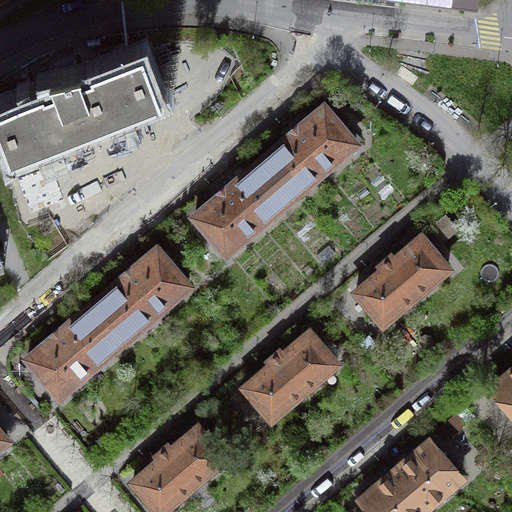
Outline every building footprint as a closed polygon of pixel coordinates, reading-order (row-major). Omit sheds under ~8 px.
[(44,85),(0,101),(0,127),(10,154),(161,96),(143,47),(91,67),(94,75),(84,79),(79,68),(65,71),(51,74),(57,90),(47,93),(44,85)] [(296,129),(259,160),(291,198),(355,143),(323,106),(296,129)] [(223,191),(195,215),(227,252),(291,198),(259,160),(223,191)] [(383,268),(356,290),(383,322),(449,267),(421,235),(395,257),(392,254),(386,259),(380,264),(383,268)] [(129,271),(92,302),(124,339),(189,284),(157,247),(129,271)] [(58,331),(28,357),(60,394),(124,339),(92,302),(58,331)] [(271,362),(244,385),(272,417),(337,362),(310,330),(283,352),(280,349),(274,354),(268,359),(271,362)] [(511,367),(491,385),(511,409),(511,367)] [(159,457),(133,480),(160,511),(225,456),(198,425),(171,447),(169,444),(163,449),(157,454),(159,457)] [(395,467),(360,497),(373,511),(420,511),(462,477),(429,438),(395,467)]
